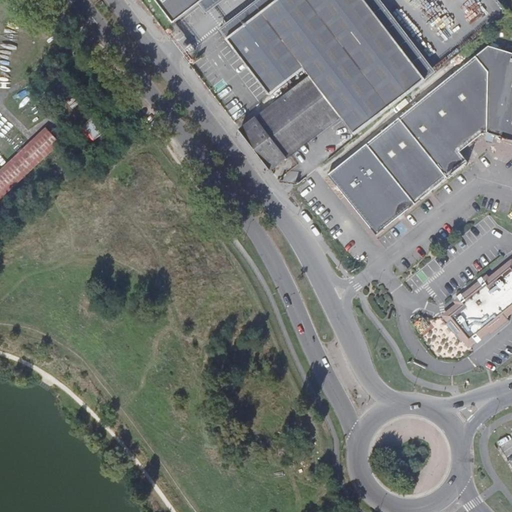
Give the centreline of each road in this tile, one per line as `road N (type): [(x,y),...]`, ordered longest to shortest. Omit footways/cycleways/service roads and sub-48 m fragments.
road 1 (primary): [(78,0),(271,258),(359,438)]
road 2 (primary): [(396,406),(362,368),(302,251),(110,0)]
